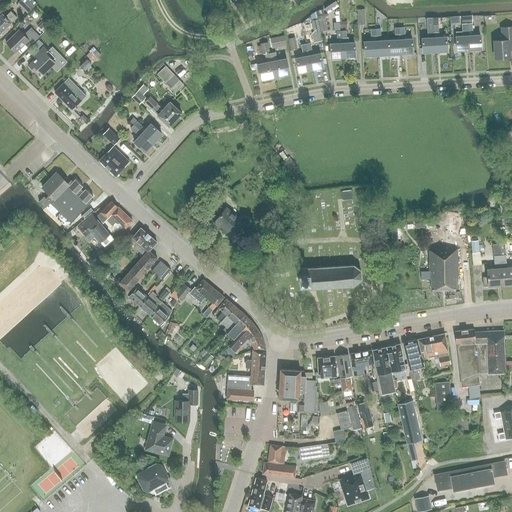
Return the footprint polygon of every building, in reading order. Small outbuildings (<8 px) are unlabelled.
[(27,13),(37,4),(32,0),(21,0),(17,3),(27,13)] [(338,5),(335,1),(324,8),(327,12),(338,5)] [(358,25),(365,25),(364,9),(357,9),(358,25)] [(2,14),(0,16),(0,33),(11,23),(16,17),(10,11),(5,17),(2,14)] [(317,16),(318,19),(320,31),(327,30),(326,21),(329,20),(327,14),(317,16)] [(322,40),(320,31),(318,19),(311,20),(314,33),(312,33),(313,42),(322,40)] [(46,20),(38,27),(35,30),(40,36),(43,33),(44,33),(51,25),(46,20)] [(457,51),(469,50),(467,23),(462,24),(463,36),(456,36),(457,51)] [(467,23),(469,50),(481,49),(480,35),(473,35),(472,23),(467,23)] [(509,50),(509,49),(508,45),(511,44),(511,25),(501,27),(501,34),(502,40),(494,41),(495,58),(509,58),(509,50)] [(388,40),(389,55),(401,54),(399,27),(394,27),(395,40),(388,40)] [(399,27),(401,54),(413,53),(412,39),(404,39),(404,27),(399,27)] [(24,35),(19,30),(6,42),(16,53),(28,41),(31,45),(40,37),(31,28),(24,35)] [(376,29),(377,55),(389,55),(388,40),(381,40),(380,28),(376,29)] [(365,56),(377,55),(376,29),(370,29),(371,41),(364,41),(365,56)] [(331,58),(343,58),(341,30),(340,30),(336,31),(337,43),(330,44),(331,58)] [(341,30),(343,58),(355,57),(354,42),(347,43),(346,30),(341,30)] [(295,37),(294,31),(288,32),(289,39),(291,50),(297,49),(295,37)] [(273,48),(286,46),(284,35),(270,38),(273,48)] [(423,53),(435,52),(434,37),(422,38),(423,53)] [(434,37),(435,52),(447,51),(446,37),(434,37)] [(71,42),(70,43),(65,39),(58,46),(62,51),(59,54),(66,61),(78,49),(71,42)] [(257,64),(260,80),(275,77),(272,65),(270,53),(268,42),(260,44),(262,55),(265,54),(266,60),(267,60),(267,62),(257,64)] [(307,51),(306,43),(301,44),(303,56),(296,58),(299,72),(311,70),(308,55),(307,51)] [(42,74),(55,62),(52,60),(55,58),(44,47),(34,57),(36,59),(29,66),(35,72),(37,69),(42,74)] [(100,54),(93,47),(89,51),(90,52),(85,57),(87,59),(89,61),(91,64),(96,58),(100,54)] [(275,52),(270,53),(272,65),(275,77),(289,74),(286,58),(276,60),(276,58),(275,52)] [(308,55),(311,70),(323,68),(320,53),(308,55)] [(87,59),(80,66),(85,70),(91,64),(89,61),(87,59)] [(161,79),(170,71),(165,66),(157,74),(161,79)] [(174,75),(170,71),(161,79),(166,83),(174,75)] [(178,80),(174,75),(166,83),(170,88),(178,80)] [(68,78),(54,92),(72,110),(86,96),(68,78)] [(183,84),(178,80),(170,88),(174,92),(183,84)] [(139,104),(145,97),(138,90),(132,97),(139,104)] [(181,113),(170,102),(163,109),(157,104),(149,96),(145,102),(152,109),(158,114),(157,115),(169,126),(181,113)] [(142,133),(153,143),(161,134),(150,124),(146,129),(133,117),(130,121),(133,124),(139,129),(142,133)] [(136,131),(139,129),(133,124),(129,128),(134,134),(136,131)] [(120,139),(108,128),(103,134),(114,145),(120,139)] [(149,147),(153,143),(142,133),(134,142),(145,152),(149,147)] [(116,176),(129,162),(113,146),(99,160),(116,176)] [(279,153),(283,160),(287,158),(283,151),(279,153)] [(70,180),(67,183),(45,207),(64,226),(62,228),(66,234),(75,227),(99,206),(94,201),(99,196),(80,178),(83,175),(77,170),(69,179),(70,180)] [(45,207),(67,183),(56,173),(42,188),(49,194),(45,198),(44,196),(39,201),(45,207)] [(223,200),(217,196),(209,206),(215,210),(216,210),(221,214),(214,223),(220,228),(222,226),(226,230),(233,236),(244,223),(226,208),(224,210),(219,205),(223,200)] [(132,221),(118,207),(111,201),(100,212),(102,214),(99,216),(104,221),(111,214),(125,228),(132,221)] [(100,242),(109,234),(93,215),(77,228),(89,241),(95,236),(100,242)] [(125,294),(133,285),(157,258),(149,251),(156,242),(150,236),(147,233),(140,228),(128,241),(144,255),(119,282),(116,286),(125,294)] [(472,253),(480,252),(478,240),(471,241),(472,253)] [(488,286),(502,285),(499,256),(498,240),(492,241),(494,256),(495,268),(487,269),(487,277),(483,277),(483,286),(488,286)] [(499,256),(502,285),(511,284),(511,266),(506,267),(505,255),(504,240),(498,240),(499,256)] [(106,254),(102,249),(93,256),(94,256),(90,259),(94,263),(97,261),(106,254)] [(431,289),(456,289),(456,276),(458,276),(457,249),(435,249),(435,250),(428,250),(429,270),(430,270),(430,271),(420,271),(421,279),(431,279),(431,289)] [(170,270),(165,265),(157,275),(162,279),(170,270)] [(354,265),(352,265),(301,269),(301,274),(298,274),(299,284),(308,284),(308,288),(309,288),(353,286),(361,280),(361,279),(361,278),(360,271),(361,271),(360,270),(354,265)] [(224,297),(213,288),(203,279),(196,288),(195,287),(189,293),(201,303),(206,297),(212,302),(209,307),(213,310),(216,306),(224,297)] [(178,297),(181,300),(191,289),(184,284),(178,291),(178,292),(178,297)] [(129,297),(139,306),(147,297),(137,287),(136,288),(133,285),(125,294),(129,297)] [(169,293),(164,289),(158,296),(163,300),(169,293)] [(170,295),(174,299),(169,304),(173,307),(176,300),(178,297),(178,292),(175,289),(170,295)] [(147,297),(139,306),(150,315),(161,302),(155,296),(156,295),(154,293),(153,294),(151,293),(147,297)] [(216,318),(221,323),(235,307),(226,299),(218,308),(222,311),(216,318)] [(161,302),(150,315),(160,325),(168,315),(171,312),(170,310),(161,302)] [(235,307),(221,323),(225,326),(223,329),(227,332),(231,328),(244,314),(235,307)] [(234,338),(234,339),(238,334),(243,330),(252,323),(252,322),(244,314),(231,328),(227,332),(228,331),(235,337),(234,338)] [(238,334),(234,339),(228,346),(236,353),(245,343),(249,341),(259,332),(259,331),(252,323),(243,330),(238,334)] [(474,333),(474,329),(454,331),(456,343),(457,343),(462,387),(468,386),(469,399),(480,398),(479,384),(480,384),(479,373),(488,372),(488,373),(505,372),(505,361),(503,330),(486,331),(486,333),(474,333)] [(164,334),(160,330),(155,335),(160,339),(164,334)] [(263,340),(259,332),(249,341),(254,349),(266,349),(263,340)] [(446,344),(444,334),(418,339),(421,352),(423,352),(424,357),(427,356),(429,358),(433,357),(434,360),(438,359),(440,366),(450,363),(448,356),(448,352),(447,344),(446,344)] [(423,366),(417,340),(403,343),(407,363),(408,370),(410,378),(411,378),(414,387),(418,386),(416,380),(418,379),(415,368),(423,366)] [(386,347),(391,374),(395,374),(398,374),(402,373),(406,371),(400,344),(386,347)] [(395,391),(391,374),(386,347),(372,350),(382,394),(395,391)] [(207,352),(204,349),(199,353),(203,357),(207,352)] [(265,370),(266,350),(252,350),(252,360),(247,360),(245,361),(245,366),(246,368),(251,368),(251,376),(228,375),(226,399),(253,401),(253,390),(250,390),(251,384),(264,385),(265,370)] [(371,350),(357,352),(350,354),(354,375),(366,373),(364,364),(373,363),(371,350)] [(213,357),(208,352),(202,360),(207,364),(213,357)] [(352,376),(348,354),(336,356),(342,391),(352,390),(349,376),(352,376)] [(336,376),(334,356),(317,358),(318,373),(315,373),(316,378),(336,376)] [(304,393),(305,380),(305,376),(300,376),(300,370),(280,369),(278,398),(299,400),(299,392),(304,393)] [(315,380),(305,380),(304,393),(304,402),(297,402),(297,412),(317,413),(318,392),(316,392),(317,386),(315,386),(315,380)] [(452,410),(449,381),(434,383),(437,411),(452,410)] [(197,390),(188,390),(188,394),(182,394),(182,401),(175,400),(174,420),(189,421),(190,404),(197,404),(197,390)] [(422,440),(412,400),(397,404),(411,461),(417,459),(413,442),(422,440)] [(320,416),(329,414),(327,401),(318,403),(320,416)] [(356,404),(362,428),(373,425),(366,401),(356,404)] [(377,415),(378,420),(384,419),(383,414),(382,403),(375,404),(377,415)] [(361,428),(355,405),(347,407),(353,430),(361,428)] [(503,425),(511,423),(511,409),(500,411),(494,413),(495,419),(501,418),(503,425)] [(336,413),(337,418),(348,416),(346,410),(336,413)] [(337,418),(339,424),(349,421),(348,416),(337,418)] [(339,424),(340,429),(343,429),(343,428),(351,427),(349,421),(339,424)] [(162,436),(165,425),(153,422),(145,449),(168,455),(172,439),(162,436)] [(511,437),(511,423),(503,425),(504,432),(498,433),(499,440),(505,439),(511,437)] [(281,463),(283,463),(286,446),(270,444),(268,462),(264,462),(262,474),(294,478),(296,466),(281,464),(281,463)] [(501,452),(500,444),(488,446),(489,454),(501,452)] [(340,482),(348,505),(369,499),(366,490),(374,488),(365,459),(353,463),(357,476),(340,482)] [(507,474),(504,461),(434,475),(437,490),(452,488),(453,491),(494,483),(493,477),(507,474)] [(167,477),(168,477),(161,465),(155,463),(147,467),(147,469),(138,473),(137,478),(143,490),(148,492),(152,490),(155,495),(168,488),(166,483),(166,482),(164,483),(162,479),(167,477)] [(388,476),(390,483),(397,481),(395,474),(388,476)] [(267,481),(256,478),(248,506),(259,509),(259,507),(260,507),(263,496),(262,496),(267,481)] [(285,494),(277,492),(275,500),(283,502),(285,494)] [(298,511),(302,496),(289,493),(285,511),(298,511)] [(273,497),(264,495),(263,496),(260,507),(260,508),(269,511),(273,497)] [(431,509),(428,495),(414,498),(417,511),(431,509)] [(312,511),(315,501),(302,498),(299,511),(312,511)]
